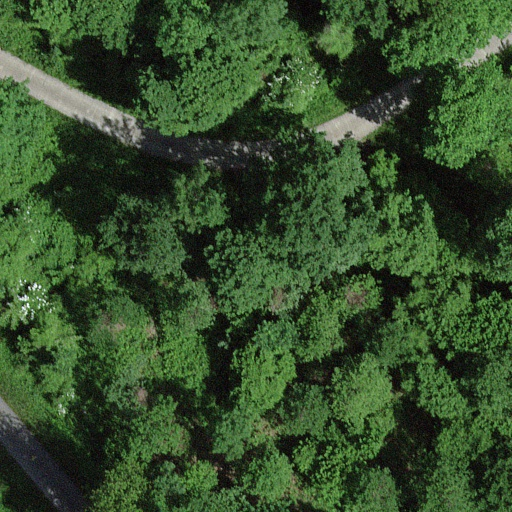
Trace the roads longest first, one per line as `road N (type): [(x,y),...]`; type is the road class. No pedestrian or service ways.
road 1 (track): [(0,61),(142,137),(212,161),(316,143),(511,32)]
road 2 (track): [(0,418),(78,511)]
